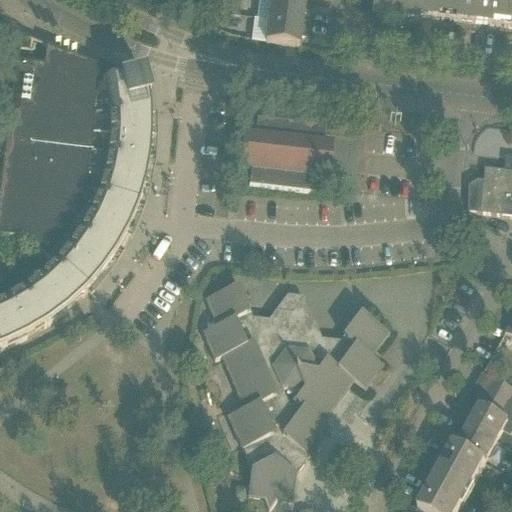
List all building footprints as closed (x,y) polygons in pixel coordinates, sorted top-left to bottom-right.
[(309,3),(304,3),(304,4),(270,0),(268,23),(301,27),(301,25),(302,18),(307,19),(309,3)] [(393,26),(396,0),(372,0),(370,19),(379,20),(379,24),(393,26)] [(419,0),(396,0),(393,26),(407,28),(408,23),(417,24),(418,20),(417,20),(419,0)] [(473,26),(475,0),(419,0),(417,20),(418,20),(473,26)] [(511,0),(475,0),(473,26),(511,30),(511,0)] [(240,5),(232,4),(230,18),(239,19),(240,5)] [(306,26),(301,25),(301,27),(268,23),(265,46),(298,50),(299,41),(304,41),(306,26)] [(0,353),(6,351),(26,341),(43,331),(49,327),(68,313),(86,296),(100,279),(113,261),(117,256),(127,237),(136,217),(138,211),(144,191),(148,169),(149,162),(150,141),(150,120),(150,113),(148,101),(149,101),(144,80),(144,78),(136,80),(135,75),(131,75),(129,81),(127,82),(100,68),(98,71),(19,39),(0,186),(0,240),(27,243),(54,269),(39,282),(23,295),(5,305),(0,307),(0,353)] [(322,171),(324,159),(324,154),(320,154),(323,128),(256,120),(253,145),(248,144),(246,163),(251,163),(248,188),(314,196),(318,171),(322,171)] [(511,175),(485,172),(483,190),(472,189),(468,216),(502,220),(504,211),(511,211),(511,175)] [(370,361),(387,338),(360,317),(339,345),(317,342),(306,318),(296,317),(288,299),(286,298),(268,323),(251,321),(238,290),(207,303),(213,318),(218,330),(202,337),(214,364),(222,361),(245,413),(227,421),(250,474),(247,500),(263,502),(266,511),(270,511),(276,503),(292,505),(295,479),(330,432),(321,426),(351,385),(364,394),(382,370),(370,361)] [(510,406),(511,401),(511,392),(493,382),(487,393),(510,406)] [(511,436),(511,413),(507,411),(484,398),(478,409),(467,430),(496,447),(503,435),(511,440),(511,436)] [(467,430),(455,450),(485,467),(496,447),(467,430)] [(460,511),(485,467),(455,450),(453,449),(441,472),(435,468),(426,485),(423,484),(417,495),(415,499),(423,503),(418,511),(414,511),(409,509),(407,511),(460,511)]
